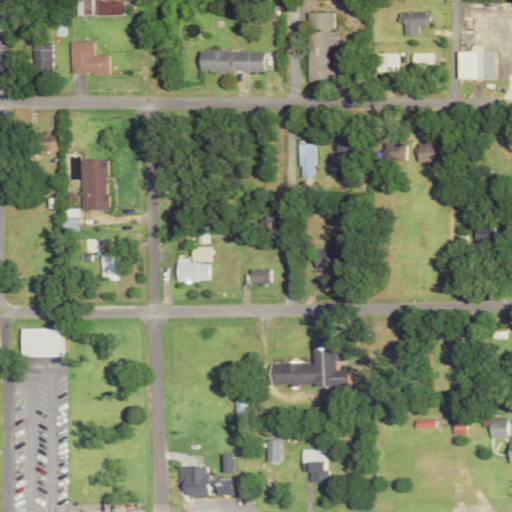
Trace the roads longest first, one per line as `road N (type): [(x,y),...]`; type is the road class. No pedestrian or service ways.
road 1 (residential): [(511,304),(0,310)]
road 2 (residential): [(0,99),(511,100)]
road 3 (residential): [(152,511),(149,102)]
road 4 (residential): [(285,307),(282,0)]
